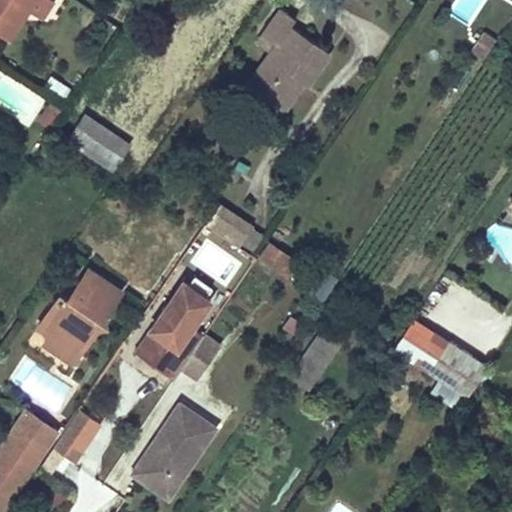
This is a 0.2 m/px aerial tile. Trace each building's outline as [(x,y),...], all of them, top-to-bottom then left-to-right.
[(0,0),(0,35),(8,40),(29,6),(32,0),(0,0)] [(36,11),(42,0),(32,0),(29,6),(36,11)] [(280,7),(261,33),(274,42),(245,83),(277,106),(297,77),(304,81),(327,50),(289,23),(294,17),(280,7)] [(492,38),(476,26),(469,36),(485,48),(492,38)] [(48,128),(57,107),(45,101),(36,122),(48,128)] [(129,145),(83,114),(66,139),(113,170),(129,145)] [(511,191),(510,190),(503,200),(511,206),(511,191)] [(263,235),(217,205),(206,221),(252,251),(263,235)] [(286,276),(297,260),(269,242),(259,259),(286,276)] [(45,344),(95,273),(87,268),(67,297),(59,293),(37,325),(48,333),(42,342),(45,344)] [(320,268),(308,293),(323,301),(335,275),(320,268)] [(102,315),(119,290),(95,273),(45,344),(56,351),(63,343),(76,352),(95,325),(94,317),(102,315)] [(104,323),(102,315),(94,317),(95,325),(104,323)] [(310,386),(339,344),(322,332),(293,374),(310,386)] [(448,338),(426,371),(463,395),(476,378),(486,363),(448,338)] [(187,352),(169,341),(158,358),(177,369),(187,352)] [(76,352),(63,343),(56,351),(70,361),(76,352)] [(401,371),(391,365),(387,372),(397,378),(401,371)] [(175,399),(127,474),(170,500),(217,426),(175,399)] [(56,430),(24,407),(13,423),(46,445),(56,430)] [(75,462),(101,424),(77,407),(50,445),(75,462)] [(0,511),(46,445),(13,423),(0,442),(0,511)]
